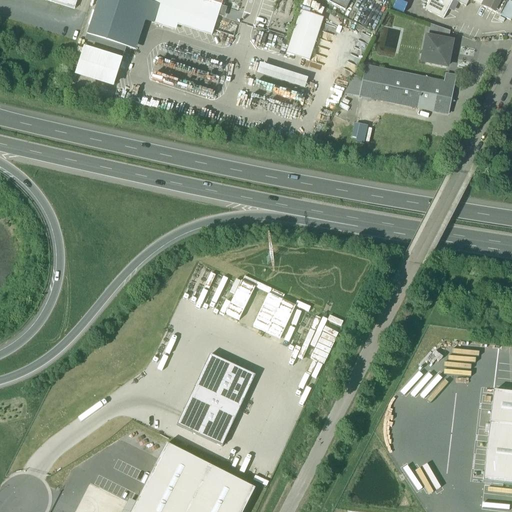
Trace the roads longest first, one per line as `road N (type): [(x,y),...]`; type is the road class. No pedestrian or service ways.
road 1 (motorway): [(511,215),(0,116)]
road 2 (motorway): [(0,381),(53,355),(146,254),(191,227),(246,214),(367,220)]
road 3 (motorway): [(0,139),(367,220)]
road 4 (track): [(316,511),(446,281),(511,286)]
road 5 (unclassified): [(396,297),(511,71)]
road 6 (track): [(289,511),(396,297)]
road 7 (motorway): [(0,161),(47,205),(61,261),(46,314),(0,355)]
road 8 (motorway): [(367,220),(511,242)]
road 9 (unknown): [(140,398),(243,443),(260,440)]
